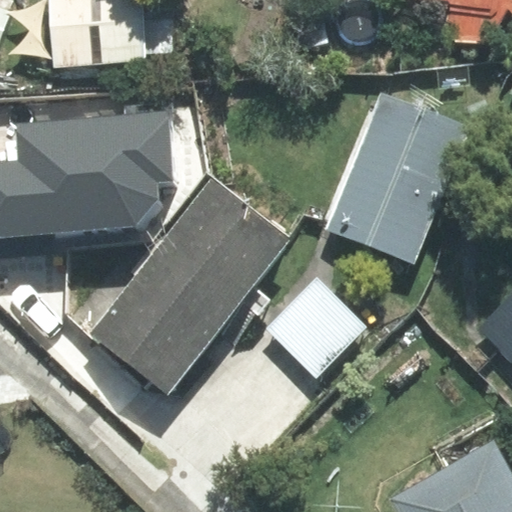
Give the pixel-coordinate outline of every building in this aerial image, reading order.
[(0,0),(0,53),(17,5),(3,0),(0,0)] [(148,71),(142,0),(53,0),(59,77),(148,71)] [(452,49),(492,49),(492,9),(453,9),(452,49)] [(416,270),(470,132),(382,98),(329,236),(416,270)] [(173,405),(293,251),(214,189),(94,343),(173,405)] [(376,343),(322,285),(272,333),(326,390),(376,343)] [(386,314),(363,293),(350,307),(372,328),(386,314)] [(511,303),(481,335),(511,367),(511,303)] [(511,511),(511,476),(499,452),(393,509),(394,511),(511,511)]
